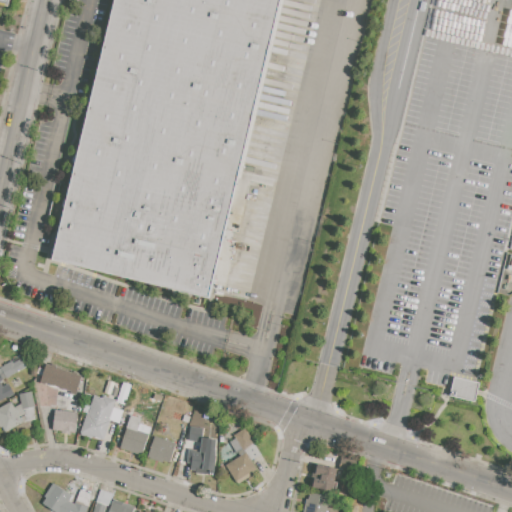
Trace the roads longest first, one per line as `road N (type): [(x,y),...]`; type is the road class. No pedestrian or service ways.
road 1 (tertiary): [(0,315),(511,491)]
road 2 (residential): [(0,475),(41,460),(83,462),(225,511)]
road 3 (residential): [(0,184),(44,0)]
